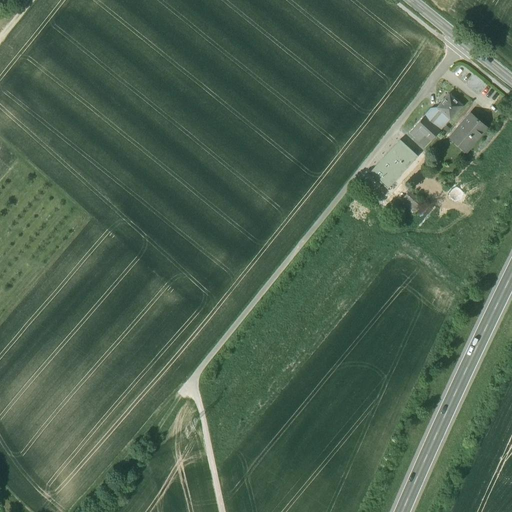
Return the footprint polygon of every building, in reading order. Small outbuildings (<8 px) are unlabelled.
[(449,94),(437,107),(444,114),(436,123),(442,128),(450,119),(462,106),(449,94)] [(437,107),(431,108),(423,117),(438,132),(442,128),(436,123),(444,114),(437,107)] [(471,114),(452,135),(468,149),(486,127),(471,114)] [(423,117),(410,132),(425,147),(438,132),(423,117)] [(400,140),(370,173),(387,189),(417,156),(400,140)] [(401,201),(415,213),(423,204),(409,192),(401,201)]
